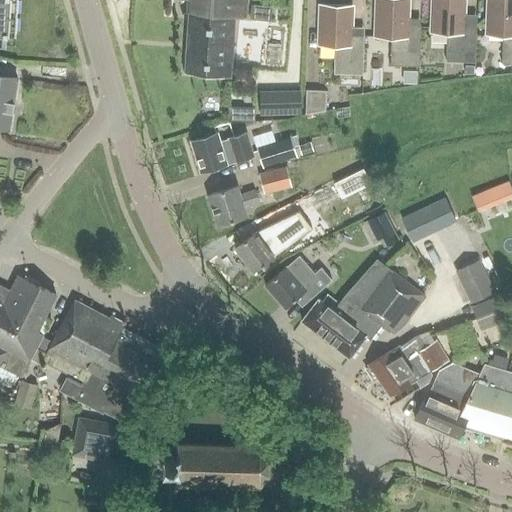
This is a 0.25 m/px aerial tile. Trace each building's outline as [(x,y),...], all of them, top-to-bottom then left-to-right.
[(0,0),(0,45),(15,46),(17,0),(0,0)] [(246,19),(247,0),(185,0),(185,13),(187,13),(183,74),(230,77),(235,18),(246,19)] [(419,66),(420,26),(407,26),(408,0),(376,0),(375,37),(391,38),(390,65),(419,66)] [(475,62),(477,22),(464,22),(464,0),(432,0),(431,33),(447,33),(446,61),(475,62)] [(511,63),(511,0),(488,0),(487,35),(503,35),(502,63),(511,63)] [(363,75),(364,35),(351,35),(352,8),(320,7),(319,46),(335,46),(334,74),(363,75)] [(472,66),(464,65),(464,73),(472,74),(472,66)] [(403,70),(403,83),(417,84),(417,71),(403,70)] [(0,130),(9,132),(17,79),(0,76),(0,130)] [(325,111),(326,91),(306,90),(305,114),(325,111)] [(259,91),(260,116),(300,115),(300,91),(259,91)] [(246,133),(219,141),(216,134),(192,141),(202,172),(253,156),(246,133)] [(263,167),(297,156),(291,137),(257,148),(263,167)] [(308,152),(305,141),(297,143),(300,155),(308,152)] [(263,193),(290,186),(285,167),(259,174),(263,193)] [(333,183),(341,198),(370,183),(362,168),(333,183)] [(242,207),(257,202),(254,190),(239,195),(236,186),(208,195),(217,226),(245,217),(242,207)] [(454,223),(443,197),(399,216),(410,242),(454,223)] [(399,240),(384,211),(365,221),(374,240),(382,236),(387,246),(399,240)] [(296,213),(255,234),(254,233),(234,248),(252,273),(272,257),(271,256),(308,229),(296,213)] [(298,255),(284,268),(265,285),(285,307),(306,288),(313,296),(331,279),(320,267),(314,273),(298,255)] [(376,260),(337,303),(326,295),(321,302),(317,298),(300,321),(349,357),(365,336),(369,339),(380,324),(390,331),(400,329),(424,296),(376,260)] [(495,292),(479,260),(455,271),(470,304),(495,292)] [(0,368),(12,374),(13,372),(18,375),(26,358),(30,360),(43,334),(38,332),(56,295),(23,278),(17,290),(12,288),(11,291),(0,285),(0,368)] [(502,295),(496,298),(471,307),(480,331),(511,319),(502,295)] [(67,373),(59,390),(102,414),(103,413),(119,421),(127,410),(131,405),(155,361),(141,354),(145,346),(134,340),(130,348),(117,341),(126,325),(111,317),(109,321),(80,305),(71,311),(44,361),(67,373)] [(399,344),(367,364),(369,366),(365,368),(372,379),(376,376),(388,395),(420,376),(424,374),(446,362),(435,341),(424,347),(416,335),(400,346),(399,344)] [(427,397),(425,396),(415,419),(458,438),(463,425),(511,438),(511,372),(483,364),(471,359),(467,360),(464,368),(455,364),(438,372),(427,397)] [(34,384),(19,379),(12,404),(27,409),(34,384)] [(122,425),(78,417),(71,456),(115,464),(122,425)] [(271,474),(271,460),(259,447),(238,446),(238,443),(235,443),(235,446),(205,445),(205,442),(202,442),(202,445),(179,445),(179,440),(175,440),(175,456),(163,456),(163,472),(175,473),(175,485),(234,485),(234,489),(237,489),(237,485),(259,486),(264,480),(271,474)]
